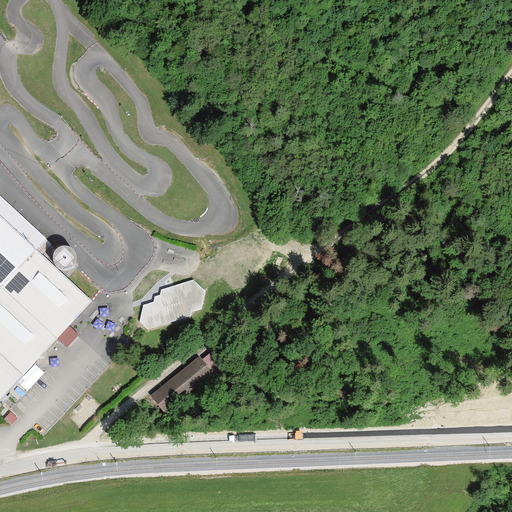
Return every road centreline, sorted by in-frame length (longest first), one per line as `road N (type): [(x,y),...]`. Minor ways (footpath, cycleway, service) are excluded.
road 1 (track): [(511,73),(426,173),(305,259),(67,457)]
road 2 (tertiary): [(0,471),(115,451),(511,438)]
